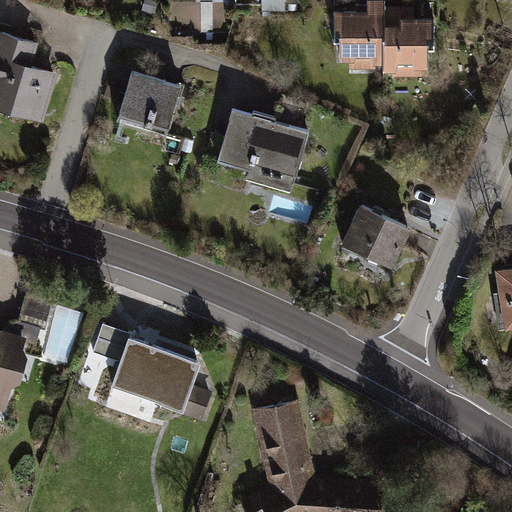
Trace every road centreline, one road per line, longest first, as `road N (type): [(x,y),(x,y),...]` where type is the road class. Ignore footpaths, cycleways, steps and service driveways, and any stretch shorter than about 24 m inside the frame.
road 1 (tertiary): [(391,374),(157,266),(0,219)]
road 2 (residential): [(511,102),(391,374)]
road 3 (tertiary): [(511,448),(391,374)]
